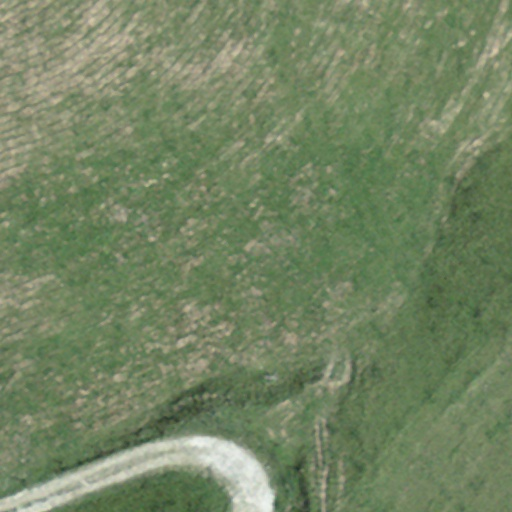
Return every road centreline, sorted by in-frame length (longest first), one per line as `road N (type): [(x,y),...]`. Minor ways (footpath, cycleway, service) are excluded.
road 1 (track): [(259,452),(317,411),(350,360),(365,303),(410,274),(511,259)]
road 2 (track): [(0,511),(229,437),(259,452),(267,481),(259,511)]
